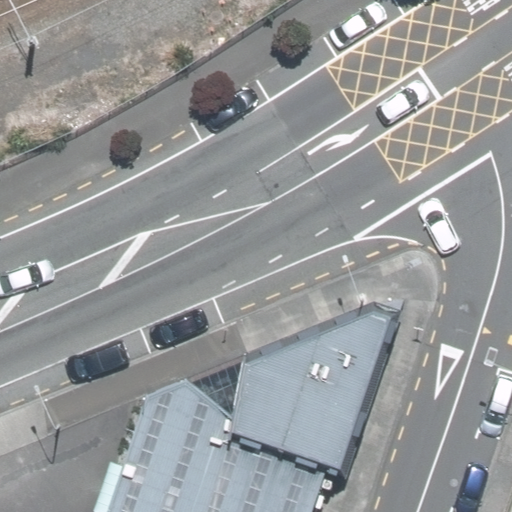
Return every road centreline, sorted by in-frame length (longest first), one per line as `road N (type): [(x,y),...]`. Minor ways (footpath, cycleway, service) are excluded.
road 1 (secondary): [(441,76),(164,240),(0,312)]
road 2 (unclassified): [(417,511),(477,344),(501,235),(490,153),(441,76)]
